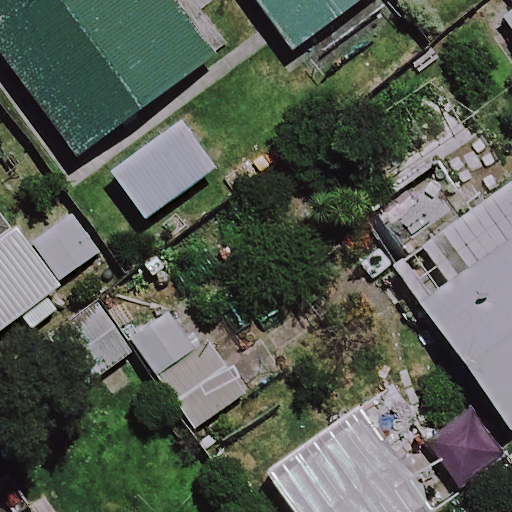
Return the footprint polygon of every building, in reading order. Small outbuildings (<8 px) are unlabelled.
[(201,63),(153,0),(0,0),(0,64),(72,160),(201,63)] [(361,0),(244,0),(285,55),(361,0)] [(511,7),(470,39),(506,87),(511,82),(511,7)] [(0,332),(47,297),(22,264),(0,235),(0,332)] [(511,428),(511,243),(415,313),(502,436),(511,428)] [(263,378),(189,283),(119,337),(192,433),(263,378)] [(39,346),(0,372),(0,448),(23,484),(98,435),(39,346)] [(299,450),(264,404),(207,447),(242,493),(299,450)]
